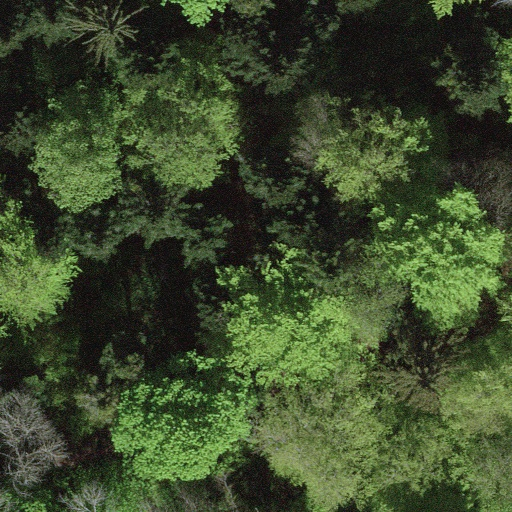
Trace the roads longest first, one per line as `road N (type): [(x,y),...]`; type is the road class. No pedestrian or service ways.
road 1 (track): [(511,284),(378,353),(336,390),(0,465)]
road 2 (track): [(336,390),(338,468),(365,511)]
